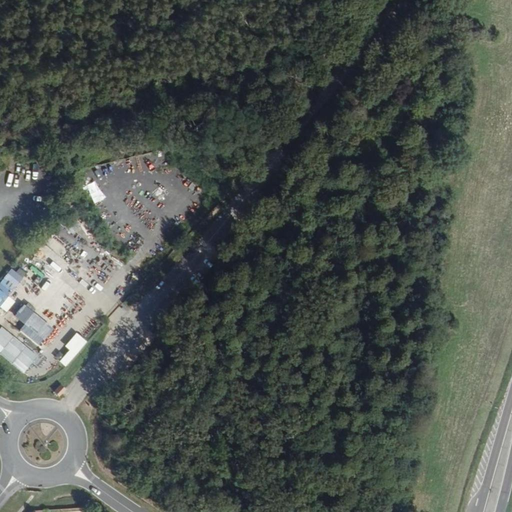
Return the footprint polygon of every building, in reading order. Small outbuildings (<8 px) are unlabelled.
[(172,187),(182,175),(173,167),(163,179),(172,187)] [(122,264),(110,254),(98,245),(78,272),(102,290),(122,264)] [(10,270),(0,282),(0,292),(5,296),(20,277),(10,270)] [(42,341),(51,329),(22,306),(13,318),(23,325),(41,340),(42,341)] [(37,345),(41,340),(23,325),(19,330),(37,345)] [(0,354),(22,373),(36,356),(0,327),(0,354)] [(58,361),(63,366),(85,342),(75,333),(64,346),(68,350),(58,361)]
